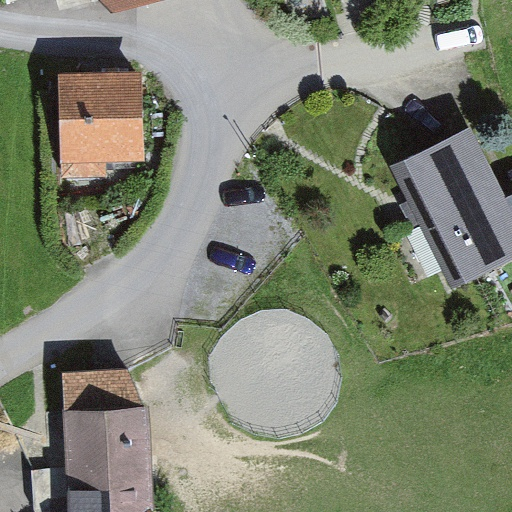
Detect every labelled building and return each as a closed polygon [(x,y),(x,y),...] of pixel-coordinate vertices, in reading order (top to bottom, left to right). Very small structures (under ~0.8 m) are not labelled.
[(98,3),(97,0),(6,0),(7,4),(21,0),(55,0),(60,14),(98,3)] [(97,0),(98,3),(113,17),(170,0),(97,0)] [(142,74),(60,75),(61,179),(107,178),(107,163),(144,162),(142,74)] [(511,192),(508,195),(473,127),(390,169),(408,202),(400,206),(412,229),(420,225),(452,289),(511,258),(511,192)] [(128,370),(60,372),(63,511),(149,511),(147,408),(128,370)]
